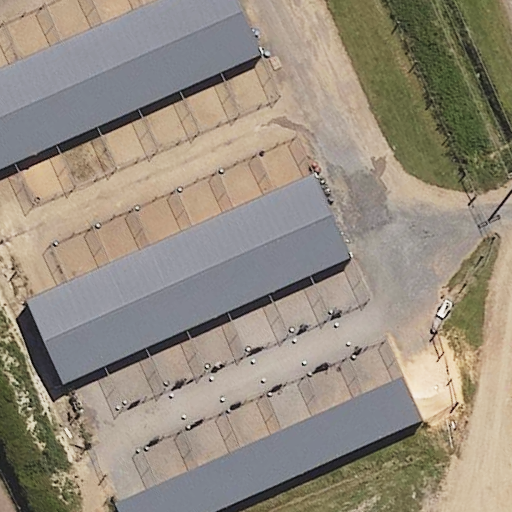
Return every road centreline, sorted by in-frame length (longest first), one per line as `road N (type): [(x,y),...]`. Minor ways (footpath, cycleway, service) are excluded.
road 1 (unknown): [(262,0),(398,311)]
road 2 (unknown): [(32,229),(309,108)]
road 3 (unknown): [(121,432),(398,311)]
